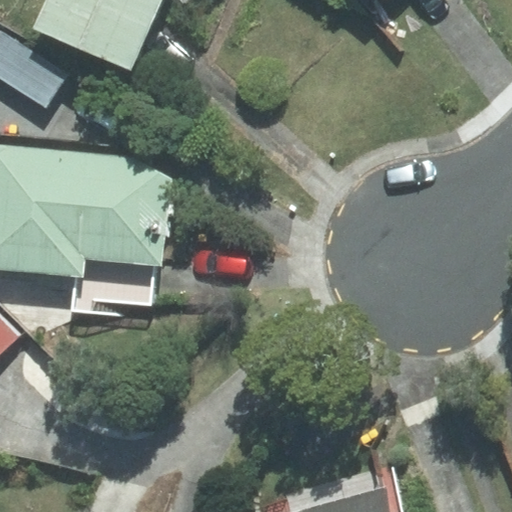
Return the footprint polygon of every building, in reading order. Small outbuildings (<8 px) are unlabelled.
[(62,0),(52,26),(151,66),(177,0),(62,0)] [(14,34),(7,30),(0,41),(0,72),(54,107),(76,73),(14,34)] [(145,156),(1,144),(0,154),(0,265),(98,274),(99,257),(178,263),(185,177),(145,156)] [(0,311),(0,361),(25,336),(0,311)] [(411,511),(403,481),(294,511),(411,511)]
